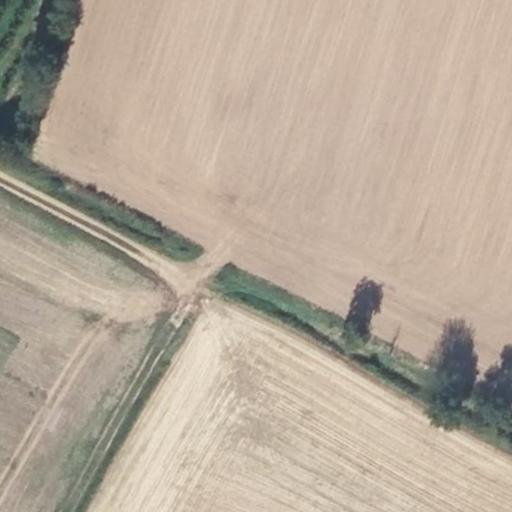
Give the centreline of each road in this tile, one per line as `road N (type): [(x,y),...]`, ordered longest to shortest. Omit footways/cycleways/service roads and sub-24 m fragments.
road 1 (track): [(66,511),(184,305),(183,283)]
road 2 (track): [(183,283),(0,184)]
